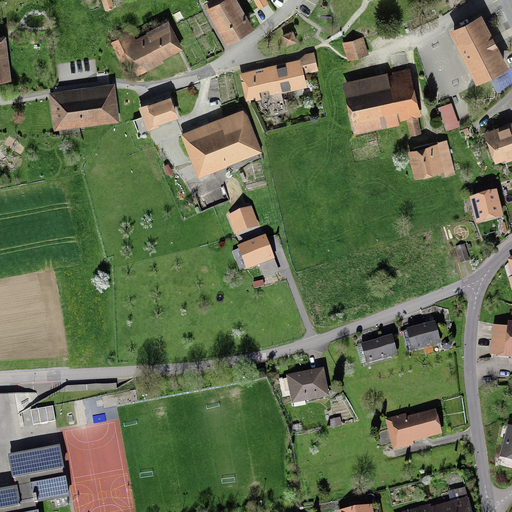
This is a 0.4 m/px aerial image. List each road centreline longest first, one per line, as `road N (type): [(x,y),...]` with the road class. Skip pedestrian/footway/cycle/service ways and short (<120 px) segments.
road 1 (residential): [(0,378),(262,355),(481,285)]
road 2 (residential): [(481,285),(468,348),(486,501)]
